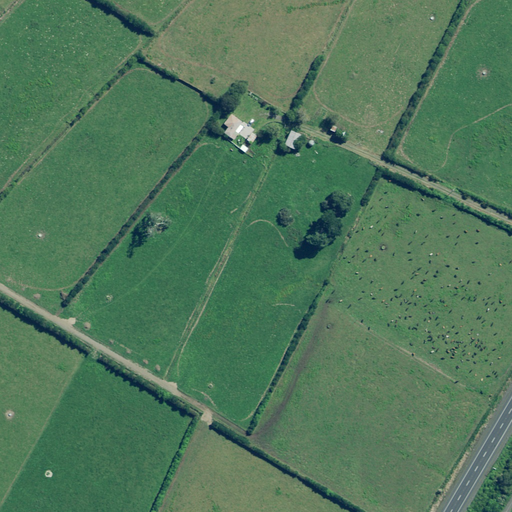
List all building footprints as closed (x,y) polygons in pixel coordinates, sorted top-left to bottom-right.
[(150,48),(144,58),(158,66),(164,56),(150,48)] [(251,91),(248,96),(257,102),(260,97),(251,91)] [(242,122),(231,115),(224,125),(228,128),(224,134),(234,140),(239,133),(236,131),(242,122)] [(300,135),(292,131),(284,145),(293,149),(300,135)] [(256,137),(250,133),(246,139),(252,143),(256,137)] [(313,144),(307,141),(305,148),(310,150),(313,144)]
